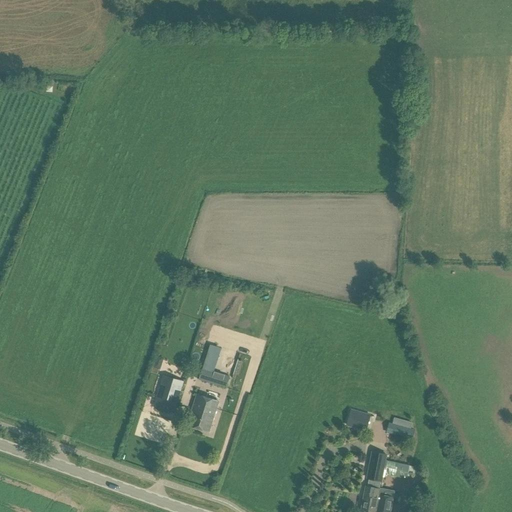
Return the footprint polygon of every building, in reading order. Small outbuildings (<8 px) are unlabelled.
[(210,344),(203,367),(214,371),(221,348),(210,344)] [(203,367),(199,380),(226,389),(230,376),(214,371),(203,367)] [(163,375),(154,406),(175,413),(184,381),(163,375)] [(197,394),(187,424),(209,431),(219,401),(197,394)] [(351,409),(346,425),(367,431),(371,415),(351,409)] [(389,421),(406,426),(409,416),(392,411),(389,421)] [(389,423),(386,433),(411,440),(412,440),(414,436),(415,430),(411,429),(410,429),(393,424),(389,423)] [(373,452),(368,479),(382,481),(383,474),(397,477),(397,475),(399,466),(399,463),(385,461),(387,454),(373,452)] [(365,491),(360,511),(389,511),(393,497),(387,496),(389,489),(382,488),(381,489),(366,485),(365,491)]
